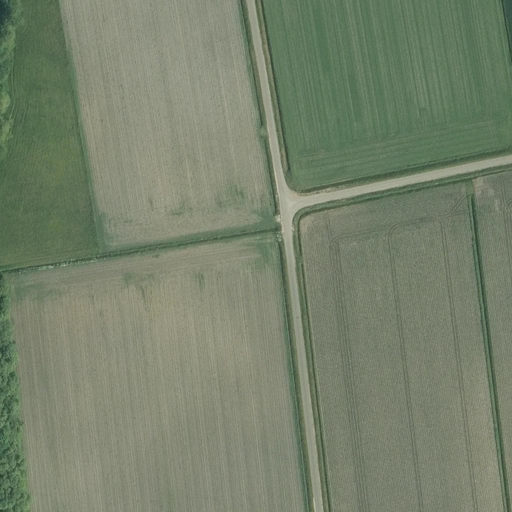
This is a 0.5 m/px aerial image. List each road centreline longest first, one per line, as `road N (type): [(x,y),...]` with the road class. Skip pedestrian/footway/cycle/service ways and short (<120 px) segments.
road 1 (unclassified): [(319,511),(285,207)]
road 2 (unclassified): [(285,207),(511,160)]
road 3 (unclassified): [(285,207),(250,0)]
